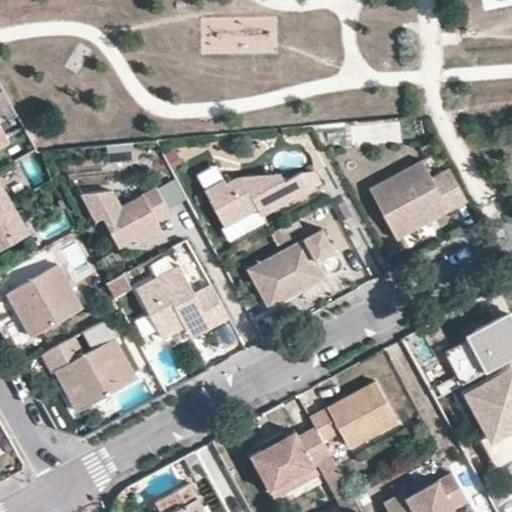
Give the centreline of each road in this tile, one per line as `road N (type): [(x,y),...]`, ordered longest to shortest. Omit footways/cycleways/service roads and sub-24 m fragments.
road 1 (residential): [(64,488),(511,241)]
road 2 (residential): [(0,375),(64,488)]
